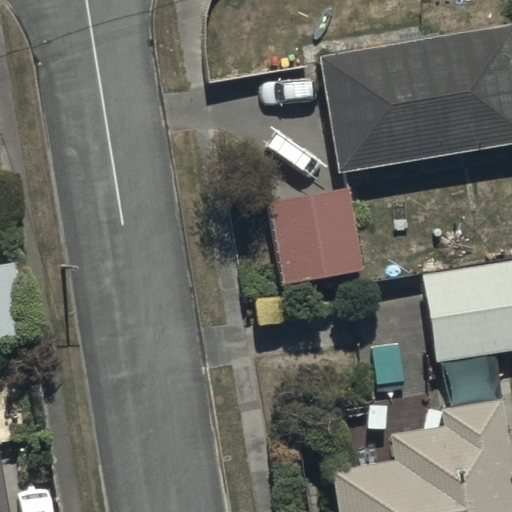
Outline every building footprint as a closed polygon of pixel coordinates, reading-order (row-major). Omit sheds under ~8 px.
[(383,53),(320,63),(339,181),(511,154),(511,51),(509,35),(443,45),(440,28),(381,38),(383,53)] [(362,276),(349,194),(264,208),(277,289),(362,276)] [(434,371),(444,370),(448,394),(496,387),(492,362),(511,358),(511,267),(419,283),(434,371)] [(0,350),(27,346),(14,269),(0,271),(0,350)] [(511,511),(511,478),(501,411),(500,407),(440,417),(443,433),(387,442),(391,466),(327,477),(332,511),(511,511)]
